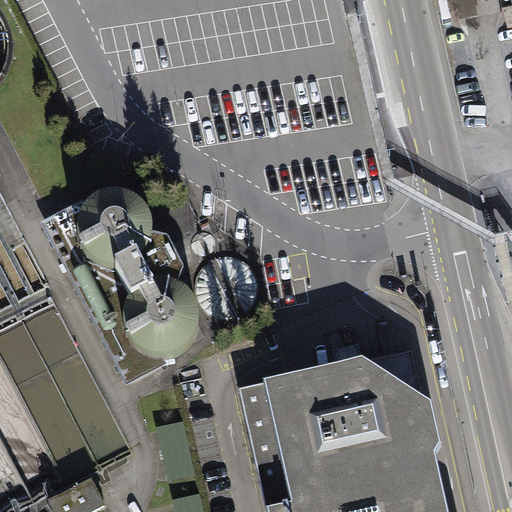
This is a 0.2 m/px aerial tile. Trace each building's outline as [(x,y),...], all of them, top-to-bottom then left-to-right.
[(169,348),(147,276),(166,270),(147,210),(79,231),(121,363),(169,348)] [(359,363),(238,388),(263,511),(448,511),(424,401),(359,363)] [(159,431),(171,484),(198,478),(186,425),(159,431)] [(49,505),(52,511),(108,511),(94,483),(49,505)] [(206,511),(203,497),(175,503),(176,511),(206,511)]
